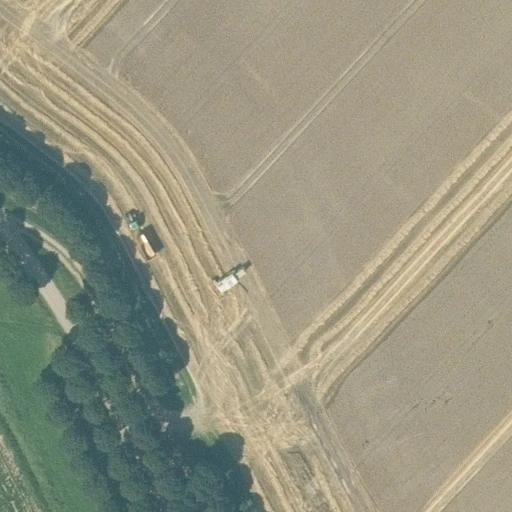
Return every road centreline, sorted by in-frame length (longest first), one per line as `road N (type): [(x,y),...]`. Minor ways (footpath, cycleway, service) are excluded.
road 1 (unclassified): [(0,230),(69,324),(166,511)]
road 2 (track): [(91,511),(0,337)]
